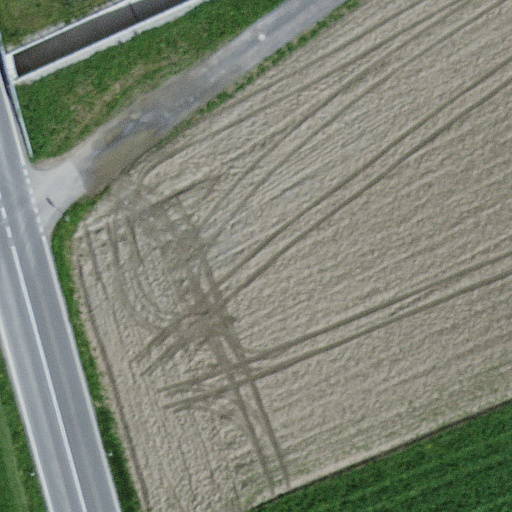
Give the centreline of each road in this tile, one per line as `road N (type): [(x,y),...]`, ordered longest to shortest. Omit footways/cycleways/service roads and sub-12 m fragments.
road 1 (unclassified): [(2,209),(56,187),(138,135),(323,0)]
road 2 (tertiary): [(84,511),(2,209)]
